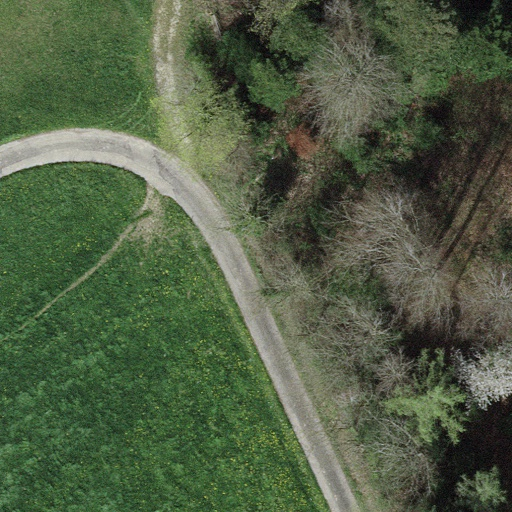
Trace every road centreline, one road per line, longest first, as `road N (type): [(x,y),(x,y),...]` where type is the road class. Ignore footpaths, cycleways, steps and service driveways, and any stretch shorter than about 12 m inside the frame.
road 1 (track): [(200,189),(340,511)]
road 2 (track): [(177,0),(174,41),(200,189)]
